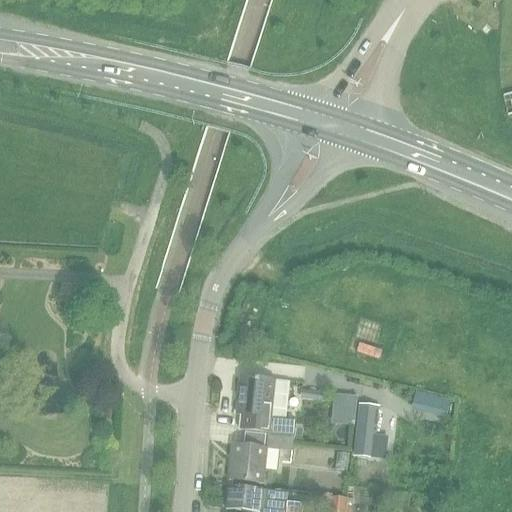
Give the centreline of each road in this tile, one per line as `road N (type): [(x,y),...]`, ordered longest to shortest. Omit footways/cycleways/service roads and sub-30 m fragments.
road 1 (residential): [(187,402),(146,395),(116,369),(126,286),(166,159),(156,134),(142,126)]
road 2 (residential): [(187,402),(219,283),(274,217),(334,123)]
road 3 (primary): [(69,55),(334,123)]
road 4 (primary): [(511,194),(334,123)]
road 5 (residential): [(410,0),(334,123)]
